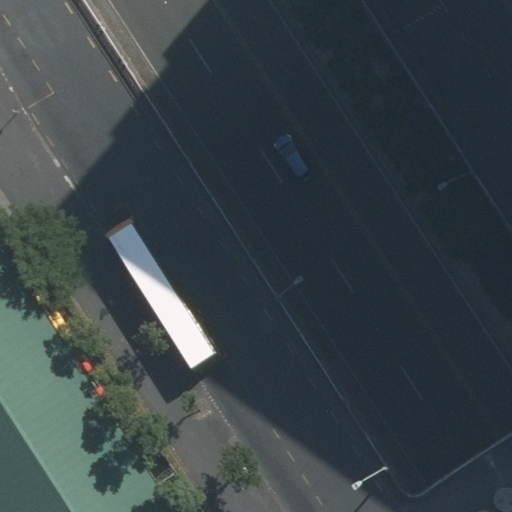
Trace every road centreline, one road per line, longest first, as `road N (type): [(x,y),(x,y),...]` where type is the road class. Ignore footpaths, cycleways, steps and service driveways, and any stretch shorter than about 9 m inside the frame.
road 1 (secondary): [(349,511),(15,0)]
road 2 (secondary): [(497,511),(171,0)]
road 3 (secondary): [(244,0),(511,402)]
road 4 (secondary): [(432,0),(511,132)]
